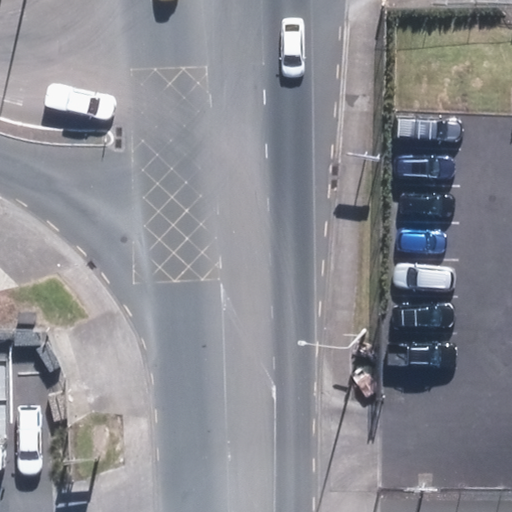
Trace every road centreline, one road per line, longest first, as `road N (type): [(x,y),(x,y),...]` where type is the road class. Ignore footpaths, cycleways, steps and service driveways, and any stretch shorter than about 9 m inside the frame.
road 1 (secondary): [(218,511),(216,252)]
road 2 (secondary): [(258,0),(261,108),(216,252)]
road 3 (secondary): [(216,252),(148,108)]
